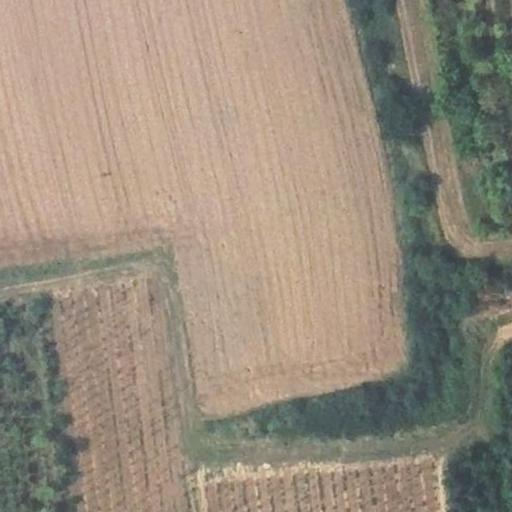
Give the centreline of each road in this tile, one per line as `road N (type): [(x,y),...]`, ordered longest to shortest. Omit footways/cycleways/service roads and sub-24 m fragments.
road 1 (track): [(214,511),(205,456),(444,453),(481,417),(511,339)]
road 2 (track): [(401,0),(447,229),(465,251),(511,247)]
